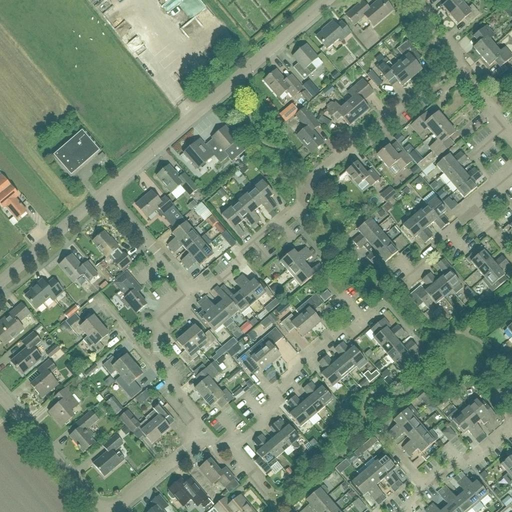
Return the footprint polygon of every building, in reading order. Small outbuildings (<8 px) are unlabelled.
[(170,0),(174,0),(179,11),(189,7),(186,0),(170,0)] [(392,11),(382,0),(379,0),(369,9),(362,2),(345,16),(354,26),(364,17),(373,28),(392,11)] [(450,17),(463,6),(462,5),(467,1),(465,0),(448,0),(450,1),(442,8),(450,17)] [(463,6),(450,17),(457,26),(466,19),(469,24),(479,16),(471,6),(467,10),(463,6)] [(336,27),(332,23),(324,29),(325,30),(316,38),(326,50),(338,40),(340,42),(350,34),(341,23),(336,27)] [(486,27),(477,35),(483,41),(473,50),(480,59),(494,47),(489,41),(494,36),(486,27)] [(398,64),(411,79),(421,71),(410,58),(415,53),(406,41),(396,50),(403,59),(398,64)] [(317,59),(305,46),(291,58),(297,65),(292,69),(303,81),(315,71),(315,70),(322,64),(318,59),(317,59)] [(494,47),(480,59),(488,68),(497,60),(503,66),(511,58),(511,57),(504,49),(499,53),(494,47)] [(385,59),(375,67),(385,79),(390,73),(402,87),(411,79),(398,64),(393,68),(385,59)] [(284,82),(275,72),(264,82),(278,98),(286,91),(292,98),(302,90),(291,77),(284,82)] [(374,77),(371,80),(377,88),(381,85),(374,77)] [(346,105),(358,119),(368,111),(362,103),(367,98),(373,94),(362,81),(356,86),(347,93),(352,100),(346,105)] [(303,88),(313,99),(318,94),(308,83),(303,88)] [(300,95),(308,103),(312,100),(305,91),(300,95)] [(358,119),(346,105),(340,110),(335,104),(334,105),(332,103),(330,103),(326,106),(326,109),(327,110),(326,111),(336,124),(342,120),(348,128),(358,119)] [(311,154),(323,144),(312,131),(318,126),(304,109),(295,116),(306,129),(296,137),(311,154)] [(432,135),(446,124),(438,114),(431,120),(426,114),(411,127),(418,136),(427,129),(432,135)] [(317,123),(327,128),(330,122),(320,117),(317,123)] [(422,172),(431,164),(452,146),(447,140),(454,134),(446,124),(432,135),(438,142),(429,149),(432,152),(416,166),(422,172)] [(200,140),(183,154),(191,163),(187,166),(193,173),(213,156),(220,164),(227,158),(232,163),(245,150),(225,127),(211,139),(212,140),(205,146),(200,140)] [(71,177),(100,152),(81,130),(52,156),(71,177)] [(403,149),(408,155),(414,151),(408,145),(403,149)] [(397,157),(388,147),(376,157),(388,170),(394,165),(400,172),(411,163),(402,153),(397,157)] [(443,175),(464,157),(460,153),(452,160),(449,156),(436,167),(443,175)] [(450,183),(463,172),(460,168),(467,162),(464,157),(443,175),(450,183)] [(366,175),(356,163),(345,173),(357,187),(364,181),(370,188),(379,181),(371,171),(366,175)] [(435,168),(431,164),(422,172),(425,177),(435,168)] [(178,177),(174,173),(169,167),(156,177),(170,194),(180,186),(190,197),(197,190),(184,175),(180,179),(178,177)] [(457,191),(478,174),(474,170),(466,176),(463,172),(450,183),(457,191)] [(0,206),(3,210),(5,208),(13,218),(16,221),(26,213),(16,200),(19,197),(11,187),(3,178),(0,174),(0,206)] [(478,174),(457,191),(464,200),(477,189),(473,185),(481,178),(478,174)] [(253,189),(272,211),(276,208),(269,200),(274,196),(262,182),(253,189)] [(385,203),(396,195),(390,188),(379,196),(385,203)] [(268,214),(272,211),(253,189),(245,196),(257,210),(261,206),(268,214)] [(159,202),(151,192),(135,206),(146,219),(158,209),(163,215),(173,207),(164,197),(159,202)] [(397,203),(402,198),(399,194),(394,198),(397,203)] [(253,213),(257,210),(245,196),(237,202),(256,225),(260,222),(253,213)] [(444,227),(448,224),(441,216),(445,212),(435,200),(426,207),(444,227)] [(190,211),(197,205),(193,201),(186,207),(190,211)] [(465,212),(461,208),(465,204),(463,201),(451,213),(457,219),(465,212)] [(252,228),(256,225),(237,202),(229,209),(241,223),(245,220),(252,228)] [(385,204),(381,209),(386,214),(391,209),(385,204)] [(444,227),(426,207),(418,213),(429,226),(433,222),(440,231),(444,227)] [(237,227),(241,223),(229,209),(221,216),(240,239),(244,235),(237,227)] [(425,229),(429,226),(418,213),(410,220),(428,241),(432,237),(425,229)] [(211,215),(205,220),(212,228),(218,223),(211,215)] [(13,218),(9,221),(14,226),(18,223),(16,221),(13,218)] [(389,219),(381,226),(392,240),(400,233),(389,219)] [(356,246),(377,228),(370,220),(357,231),(360,235),(352,242),(356,246)] [(424,244),(428,241),(410,220),(402,227),(413,240),(417,236),(424,244)] [(170,250),(192,231),(185,223),(171,235),(175,239),(167,246),(170,250)] [(510,238),(511,235),(511,224),(509,227),(508,226),(503,229),(507,234),(510,238)] [(366,251),(384,236),(377,228),(356,246),(359,250),(363,247),(366,251)] [(192,231),(170,250),(174,254),(182,247),(186,251),(199,240),(192,231)] [(111,242),(103,233),(97,238),(97,239),(92,243),(105,259),(109,256),(114,262),(113,263),(120,271),(120,270),(123,273),(133,265),(130,262),(123,254),(122,255),(117,249),(118,248),(112,241),(111,242)] [(390,244),(384,236),(366,251),(370,255),(366,258),(369,262),(390,244)] [(231,248),(236,244),(231,238),(226,242),(231,248)] [(184,266),(206,248),(199,240),(186,251),(189,255),(181,262),(184,266)] [(390,244),(369,262),(373,266),(381,259),(385,264),(398,253),(390,244)] [(474,253),(484,265),(490,260),(483,252),(485,251),(481,247),(477,250),(474,253)] [(206,248),(184,266),(187,270),(196,263),(199,268),(213,256),(206,248)] [(286,271),(308,252),(305,248),(297,255),(293,251),(279,263),(286,271)] [(293,279),(307,268),(303,264),(312,256),(308,252),(286,271),(293,279)] [(477,271),(484,265),(474,253),(470,256),(466,260),(469,264),(471,263),(477,271)] [(81,268),(74,259),(71,256),(59,266),(61,269),(73,284),(82,276),(88,283),(88,284),(89,285),(84,289),(87,293),(93,288),(91,287),(92,286),(94,288),(101,282),(99,280),(100,279),(97,276),(86,263),(81,268)] [(484,265),(477,271),(484,279),(505,261),(501,257),(493,264),(490,260),(484,265)] [(441,279),(451,292),(452,291),(455,295),(462,289),(459,285),(460,285),(449,272),(451,271),(447,266),(448,265),(444,260),(437,266),(445,275),(441,279)] [(508,265),(505,261),(482,281),(492,293),(507,280),(500,272),(508,265)] [(109,284),(113,280),(105,270),(107,268),(102,262),(95,268),(109,284)] [(307,268),(293,279),(300,287),(322,268),(319,264),(310,272),(307,268)] [(125,272),(112,283),(126,298),(124,300),(123,301),(124,302),(135,315),(146,306),(136,294),(137,294),(141,290),(133,281),(125,272)] [(451,292),(441,279),(437,282),(430,274),(426,278),(443,299),(451,292)] [(238,280),(257,301),(265,295),(268,298),(271,295),(261,282),(257,285),(254,281),(249,284),(242,276),(238,280)] [(418,308),(422,304),(426,308),(432,302),(435,306),(443,299),(426,278),(422,281),(424,283),(429,289),(425,292),(422,288),(416,294),(421,299),(415,305),(418,308)] [(64,293),(55,283),(53,280),(46,286),(42,281),(34,288),(35,289),(25,297),(36,310),(50,299),(53,302),(64,293)] [(249,308),(257,301),(238,280),(234,283),(241,291),(237,295),(249,308)] [(105,282),(99,287),(102,290),(108,285),(105,282)] [(158,288),(163,297),(171,293),(167,284),(158,288)] [(223,286),(219,289),(241,315),(249,308),(237,295),(233,298),(223,286)] [(275,288),(269,292),(274,297),(279,293),(275,288)] [(219,289),(215,293),(223,302),(218,305),(230,319),(238,312),(219,289)] [(324,303),(331,297),(327,291),(320,297),(324,303)] [(315,295),(295,312),(300,317),(311,330),(320,323),(312,313),(323,304),(315,295)] [(214,309),(207,301),(203,304),(222,326),(225,329),(233,322),(230,319),(218,305),(214,309)] [(214,333),(222,326),(203,304),(199,307),(206,316),(202,319),(214,333)] [(0,341),(4,346),(23,330),(18,324),(29,314),(27,311),(21,305),(3,320),(5,323),(0,326),(0,341)] [(67,319),(79,310),(75,306),(64,315),(67,319)] [(111,310),(116,316),(122,312),(117,306),(111,310)] [(83,333),(87,337),(101,326),(93,317),(83,325),(79,319),(74,314),(65,322),(78,337),(83,333)] [(273,326),(278,321),(272,314),(266,318),(273,326)] [(311,330),(300,317),(296,321),(291,315),(281,324),(289,333),(294,329),(302,338),(311,330)] [(380,348),(401,330),(397,326),(389,333),(386,329),(390,326),(384,319),(371,331),(376,337),(373,340),(380,348)] [(243,337),(251,329),(247,324),(239,332),(243,337)] [(101,326),(87,337),(83,341),(86,345),(85,346),(94,356),(103,349),(99,343),(108,335),(101,326)] [(185,335),(199,351),(203,347),(205,350),(215,341),(208,332),(203,337),(195,327),(185,335)] [(255,346),(271,365),(280,357),(272,348),(283,338),(275,329),(259,342),(255,346)] [(387,356),(400,345),(396,341),(404,334),(401,330),(380,348),(387,356)] [(22,375),(41,359),(33,350),(40,343),(33,334),(22,343),(26,349),(11,362),(22,375)] [(195,355),(199,351),(185,335),(177,342),(185,352),(179,357),(187,366),(197,357),(195,355)] [(231,348),(237,343),(233,338),(227,343),(231,348)] [(394,364),(414,346),(411,342),(403,349),(400,345),(387,356),(394,364)] [(356,368),(359,371),(367,364),(354,348),(349,351),(342,343),(338,346),(356,368)] [(49,359),(56,353),(60,350),(56,345),(45,354),(49,359)] [(262,372),(271,365),(255,346),(251,349),(237,361),(245,370),(248,367),(254,362),(262,372)] [(337,362),(348,374),(356,368),(338,346),(334,350),(341,358),(337,362)] [(414,346),(394,364),(401,372),(413,362),(409,357),(418,350),(414,346)] [(219,366),(229,357),(226,353),(216,362),(219,366)] [(120,377),(134,365),(126,356),(117,363),(112,357),(102,366),(110,376),(115,372),(120,377)] [(348,374),(337,362),(333,365),(326,357),(322,360),(340,381),(348,374)] [(332,388),(340,381),(322,360),(318,364),(325,372),(321,375),(324,379),(332,388)] [(41,398),(57,384),(50,375),(56,370),(49,361),(38,370),(42,375),(30,385),(41,398)] [(71,363),(66,367),(76,378),(80,374),(71,363)] [(202,399),(216,388),(210,381),(225,368),(222,364),(217,368),(214,363),(196,378),(201,384),(194,390),(202,399)] [(134,365),(120,377),(125,383),(120,387),(128,396),(138,388),(133,382),(142,375),(134,365)] [(268,382),(276,374),(270,369),(262,377),(268,382)] [(388,387),(393,383),(387,377),(383,380),(388,387)] [(365,379),(358,386),(362,390),(369,384),(365,379)] [(71,397),(68,393),(75,387),(71,383),(65,389),(55,397),(60,403),(48,413),(61,427),(74,416),(70,412),(78,405),(77,404),(80,402),(74,395),(71,397)] [(244,393),(253,385),(251,383),(242,391),(239,387),(231,393),(235,398),(234,398),(236,400),(244,393)] [(306,386),(324,407),(332,400),(320,386),(316,390),(310,383),(306,386)] [(316,414),(324,407),(306,386),(302,390),(308,396),(304,400),(316,414)] [(216,388),(202,399),(210,408),(217,402),(222,408),(232,399),(224,390),(221,394),(216,388)] [(422,392),(414,398),(418,403),(425,397),(422,392)] [(316,414),(304,400),(300,403),(294,397),(290,400),(308,421),(316,414)] [(300,428),(308,421),(290,400),(286,403),(292,410),(287,414),(300,428)] [(476,401),(468,408),(480,422),(483,426),(487,423),(491,427),(495,423),(493,421),(496,419),(483,403),(480,405),(476,401)] [(117,404),(112,409),(117,414),(119,413),(122,410),(117,404)] [(146,420),(161,437),(170,429),(162,420),(168,415),(158,404),(152,409),(155,412),(146,420)] [(433,414),(435,409),(428,405),(425,410),(433,414)] [(388,433),(391,437),(414,418),(415,417),(417,415),(410,407),(393,422),(397,426),(388,433)] [(479,422),(480,422),(468,408),(459,415),(478,437),(482,434),(475,426),(479,422)] [(474,440),(478,437),(459,415),(456,410),(448,417),(463,436),(468,432),(474,440)] [(161,437),(146,420),(141,424),(139,425),(127,411),(119,419),(133,435),(138,430),(144,436),(151,445),(158,439),(161,437)] [(342,411),(334,416),(339,425),(348,420),(342,411)] [(83,453),(95,443),(90,438),(93,436),(88,430),(98,421),(90,412),(75,425),(79,429),(69,437),(83,453)] [(407,438),(421,426),(416,421),(420,418),(417,415),(415,417),(414,418),(391,437),(395,441),(403,434),(403,435),(407,438)] [(279,421),(273,426),(290,446),(291,446),(293,449),(297,449),(299,448),(295,443),(299,439),(294,434),(297,432),(292,426),(289,428),(288,427),(286,429),(282,425),(283,424),(281,421),(280,422),(279,421)] [(272,441),(282,453),(290,446),(273,426),(269,429),(276,437),(272,441)] [(427,434),(431,431),(427,434),(421,426),(407,438),(410,442),(402,449),(405,453),(427,434)] [(427,434),(405,453),(409,457),(417,450),(421,454),(438,440),(431,431),(427,434)] [(115,435),(102,447),(106,452),(92,464),(103,478),(124,460),(118,453),(115,456),(113,453),(123,445),(115,435)] [(282,453),(272,441),(268,444),(261,436),(257,439),(274,460),(282,453)] [(378,442),(376,440),(373,437),(368,441),(372,447),(378,442)] [(274,460),(257,439),(253,442),(260,451),(256,454),(258,458),(253,462),(266,477),(271,472),(269,469),(277,463),(274,460)] [(313,439),(309,443),(313,448),(317,444),(313,439)] [(375,463),(394,484),(398,481),(391,472),(395,469),(384,456),(381,453),(373,460),(376,462),(375,463)] [(507,474),(511,470),(511,455),(500,466),(507,474)] [(346,460),(341,464),(346,469),(350,466),(350,465),(346,460)] [(220,473),(209,461),(198,470),(212,486),(217,481),(224,488),(234,480),(225,469),(220,473)] [(390,488),(394,484),(375,463),(368,469),(367,469),(379,483),(383,479),(390,488)] [(367,469),(368,469),(365,466),(356,473),(359,476),(378,498),(382,495),(375,486),(379,483),(367,469)] [(374,502),(378,498),(359,476),(351,483),(362,497),(367,493),(374,502)] [(460,481),(479,503),(488,496),(476,482),(471,486),(464,477),(460,481)] [(181,480),(168,490),(183,507),(191,500),(197,507),(207,499),(192,482),(186,487),(181,480)] [(394,484),(398,489),(400,488),(402,486),(398,481),(394,484)] [(471,510),(479,503),(460,481),(456,484),(463,492),(459,496),(471,510)] [(394,493),(398,489),(394,484),(390,488),(394,493)] [(310,511),(327,498),(325,496),(328,493),(328,492),(324,487),(323,487),(320,490),(306,501),(309,506),(302,511),(310,511)] [(444,494),(444,495),(459,511),(468,511),(471,510),(459,496),(455,499),(444,487),(441,490),(444,494)] [(403,491),(399,493),(403,501),(407,499),(403,491)] [(382,503),(386,500),(382,495),(378,498),(382,503)] [(445,511),(459,511),(444,495),(440,498),(447,506),(443,509),(445,511)] [(162,511),(168,506),(159,496),(151,503),(155,507),(149,511),(162,511)] [(254,511),(242,497),(230,507),(224,499),(209,511),(254,511)] [(326,511),(334,506),(327,498),(310,511),(326,511)] [(374,502),(378,506),(382,503),(378,498),(374,502)] [(301,506),(299,504),(298,503),(292,508),(293,510),(295,511),(301,506)]
